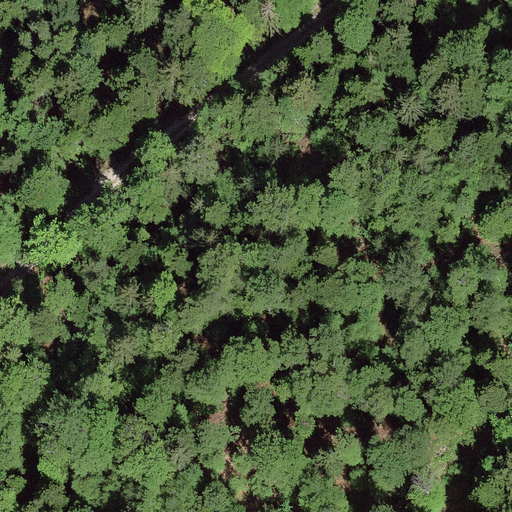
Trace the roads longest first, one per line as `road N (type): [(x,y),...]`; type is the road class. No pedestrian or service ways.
road 1 (track): [(0,279),(59,221),(340,0)]
road 2 (track): [(380,511),(445,461),(511,424)]
